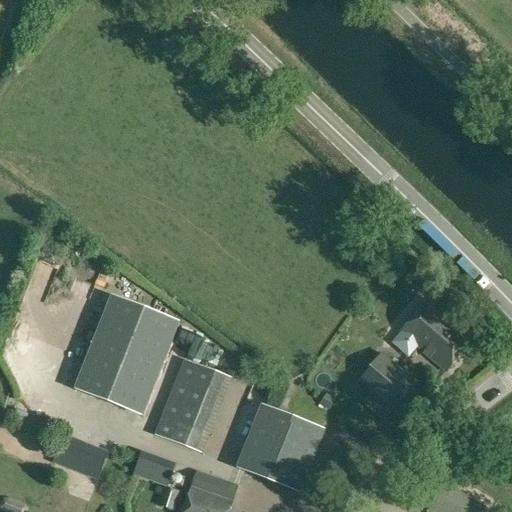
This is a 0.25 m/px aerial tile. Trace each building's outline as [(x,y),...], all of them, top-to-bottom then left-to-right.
[(113,295),(76,389),(145,417),(182,322),(113,295)] [(428,299),(401,331),(446,371),(473,339),(428,299)] [(382,351),(358,380),(391,410),(417,381),(382,351)] [(155,435),(203,454),(232,378),(184,359),(155,435)] [(262,406),(237,469),(300,494),(325,431),(262,406)] [(67,440),(67,460),(104,460),(104,440),(67,440)] [(239,486),(212,477),(197,472),(183,511),(230,511),(234,501),(239,486)] [(482,511),(484,509),(486,506),(444,482),(427,511),(426,511),(482,511)] [(160,505),(175,510),(181,492),(166,487),(160,505)]
